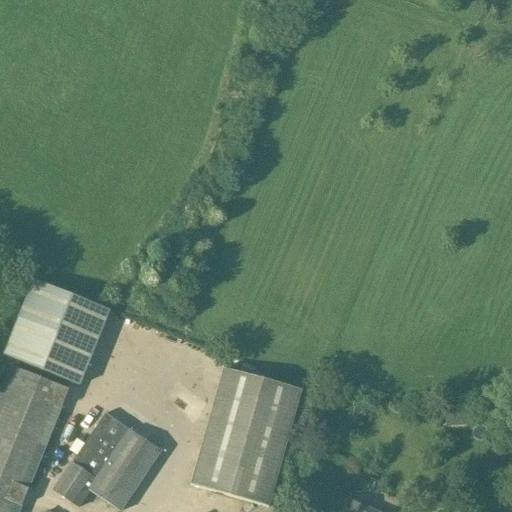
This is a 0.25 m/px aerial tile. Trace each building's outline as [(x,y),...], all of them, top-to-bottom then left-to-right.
[(108,312),(32,282),(3,354),(78,385),(108,312)] [(0,511),(19,511),(68,389),(10,366),(0,389),(0,511)] [(268,507),(301,391),(223,368),(190,485),(268,507)] [(188,412),(195,404),(162,374),(155,381),(188,412)] [(469,414),(469,406),(445,407),(445,415),(469,414)] [(121,511),(161,451),(103,413),(51,491),(78,509),(90,491),(121,511)] [(319,464),(314,474),(332,483),(337,472),(319,464)] [(376,511),(348,499),(350,495),(326,484),(317,504),(332,511),(376,511)]
